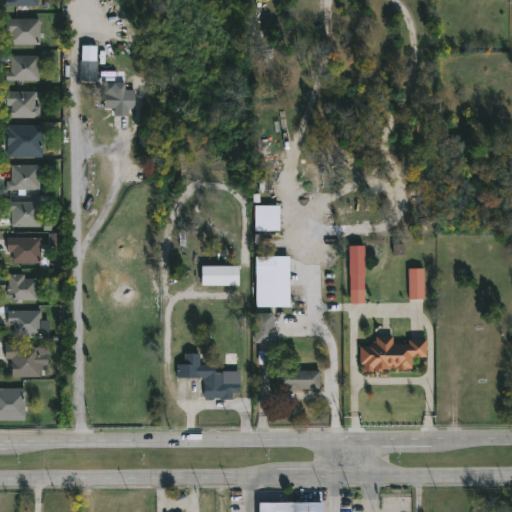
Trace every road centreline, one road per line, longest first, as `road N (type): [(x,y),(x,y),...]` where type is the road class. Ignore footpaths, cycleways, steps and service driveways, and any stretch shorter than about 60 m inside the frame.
road 1 (tertiary): [(0,478),(511,475)]
road 2 (tertiary): [(511,438),(0,441)]
